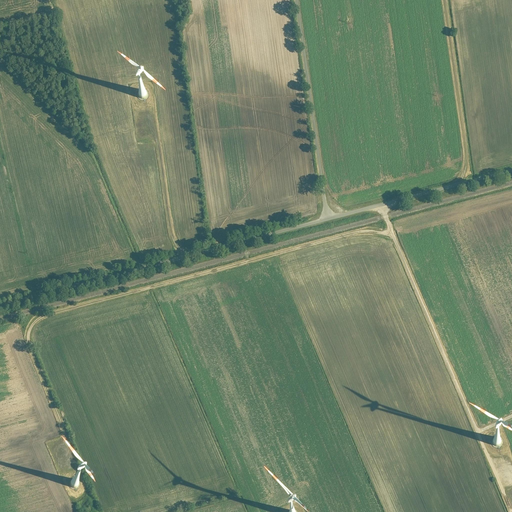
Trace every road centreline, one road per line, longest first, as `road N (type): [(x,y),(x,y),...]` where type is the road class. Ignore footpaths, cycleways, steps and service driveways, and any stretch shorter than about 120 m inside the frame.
road 1 (track): [(392,236),(364,231),(43,316),(28,342),(66,444),(63,457)]
road 2 (unclassified): [(0,303),(325,218)]
road 3 (unclassified): [(325,218),(294,0)]
road 4 (unclassified): [(325,218),(511,170)]
road 5 (track): [(457,185),(465,155),(444,0)]
road 6 (track): [(174,257),(156,140),(146,126)]
